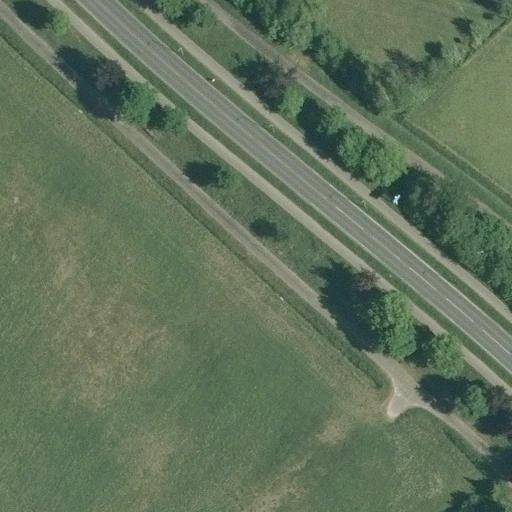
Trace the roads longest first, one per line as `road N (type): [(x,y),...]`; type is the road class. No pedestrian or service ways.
road 1 (unclassified): [(0,9),(511,479)]
road 2 (secondary): [(511,359),(95,0)]
road 3 (unclassified): [(511,239),(204,0)]
